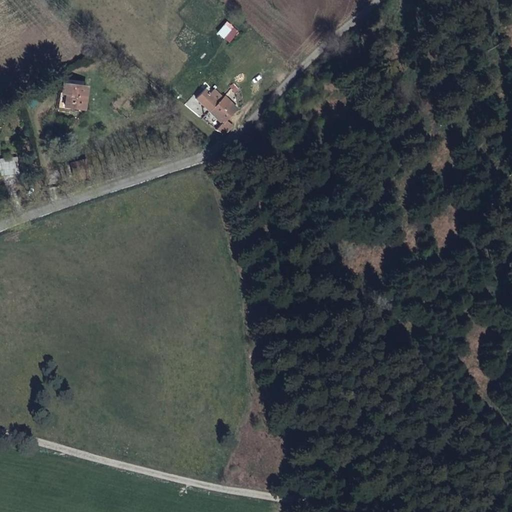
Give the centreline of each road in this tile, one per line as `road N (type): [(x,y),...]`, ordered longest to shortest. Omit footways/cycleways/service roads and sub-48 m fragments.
road 1 (track): [(0,432),(269,495),(451,511)]
road 2 (unclassified): [(375,0),(203,159),(0,231)]
road 3 (track): [(216,148),(60,0)]
